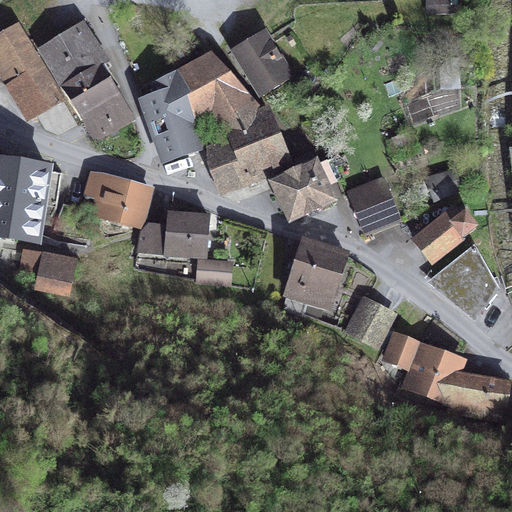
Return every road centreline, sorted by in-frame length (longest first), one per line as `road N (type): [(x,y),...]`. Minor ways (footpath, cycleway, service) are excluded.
road 1 (residential): [(511,369),(358,252),(0,122)]
road 2 (motorway): [(286,511),(0,318)]
